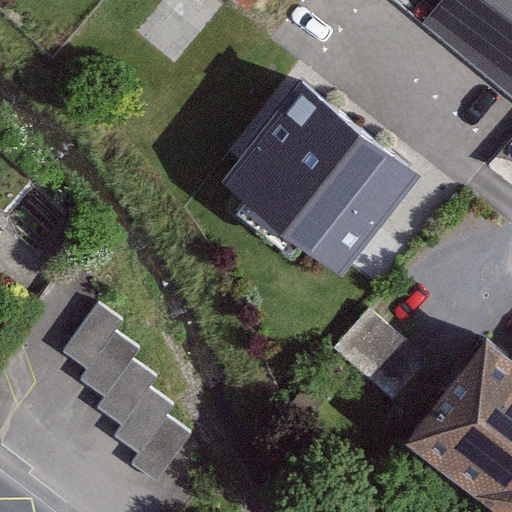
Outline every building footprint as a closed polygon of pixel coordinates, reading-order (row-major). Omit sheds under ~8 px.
[(202,0),(239,31),(266,0),(202,0)] [(511,0),(437,0),(433,6),(511,63),(511,0)] [(382,158),(292,90),(233,169),(323,236),(382,158)] [(134,457),(171,469),(191,410),(158,398),(171,360),(125,344),(138,308),(90,291),(72,345),(101,354),(84,406),(144,427),(134,457)] [(511,351),(484,332),(409,439),(511,511),(511,351)]
